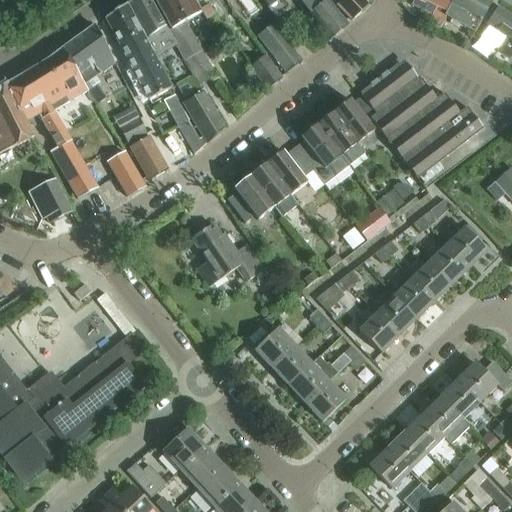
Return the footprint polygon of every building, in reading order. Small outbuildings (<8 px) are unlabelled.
[(133,0),(127,4),(141,32),(155,59),(167,53),(155,34),(164,28),(148,0),(133,0)] [(184,24),(201,13),(206,22),(215,17),(210,5),(199,11),(194,2),(192,0),(153,0),(170,31),(167,33),(184,62),(201,52),(184,24)] [(262,0),(275,17),(285,11),(279,3),(282,0),(262,0)] [(351,22),(368,5),(363,0),(341,0),(336,5),(351,22)] [(415,0),(412,7),(421,12),(418,20),(439,31),(446,18),(445,17),(454,0),(415,0)] [(454,0),(445,17),(446,18),(473,34),(491,3),(486,0),(454,0)] [(330,39),(348,25),(328,1),(310,15),(330,39)] [(105,20),(119,46),(141,32),(127,4),(105,20)] [(488,27),(481,39),(500,51),(498,53),(510,60),(511,56),(511,18),(499,10),(487,26),(488,27)] [(285,74),(300,62),(272,25),(257,37),(285,74)] [(61,52),(84,88),(113,65),(94,27),(61,52)] [(119,46),(133,73),(156,61),(155,59),(141,32),(119,46)] [(30,72),(53,113),(87,93),(84,88),(61,52),(45,64),(30,72)] [(267,91),(281,80),(265,57),(250,68),(267,91)] [(133,73),(148,103),(170,91),(156,61),(133,73)] [(370,121),(378,130),(416,179),(453,151),(455,153),(483,131),(466,109),(459,115),(444,95),(437,100),(421,80),(413,86),(398,66),(360,95),(362,97),(376,116),(370,121)] [(51,154),(74,194),(78,201),(97,190),(53,113),(30,72),(7,86),(25,123),(37,117),(41,122),(42,122),(58,150),(51,154)] [(0,155),(33,139),(25,123),(7,86),(0,89),(0,155)] [(105,100),(99,91),(97,87),(87,93),(97,106),(105,100)] [(182,105),(205,146),(224,130),(203,94),(182,105)] [(169,113),(177,129),(179,128),(194,156),(203,149),(189,123),(190,123),(176,96),(167,101),(171,111),(169,113)] [(334,115),(358,146),(374,134),(378,130),(370,121),(376,116),(362,97),(353,104),(350,102),(334,115)] [(318,127),(349,168),(365,155),(358,146),(334,115),(318,127)] [(126,145),(146,134),(139,122),(119,131),(126,145)] [(295,150),(314,174),(324,187),(349,168),(318,127),(300,141),(303,144),(295,150)] [(148,182),(167,171),(148,138),(129,149),(148,182)] [(267,167),(291,198),(307,186),(304,182),(314,174),(295,150),(285,157),(283,154),(267,167)] [(125,154),(107,164),(127,199),(145,189),(125,154)] [(251,179),(275,210),(276,210),(283,219),(298,207),(291,198),(267,167),(251,179)] [(511,170),(495,185),(511,203),(511,170)] [(258,224),(275,210),(251,179),(235,192),(237,196),(228,203),(246,226),(255,219),(258,224)] [(33,192),(49,225),(71,214),(55,181),(33,192)] [(403,203),(410,212),(411,211),(419,204),(413,196),(403,203)] [(391,224),(392,223),(401,216),(402,217),(410,212),(403,203),(391,213),(381,201),(376,205),(391,224)] [(421,219),(429,229),(438,222),(430,212),(421,219)] [(421,236),(429,229),(421,219),(413,226),(421,236)] [(359,234),(367,243),(380,233),(380,232),(384,229),(379,221),(374,225),(373,223),(359,234)] [(246,284),(263,271),(246,247),(236,254),(223,236),(220,238),(212,226),(191,241),(207,264),(196,271),(209,289),(237,270),(246,284)] [(354,230),(344,238),(353,251),(363,243),(354,230)] [(446,248),(469,271),(487,253),(464,230),(446,248)] [(383,249),(390,259),(398,253),(390,243),(383,249)] [(429,265),(451,288),(469,271),(446,248),(429,265)] [(381,265),(390,259),(383,249),(374,256),(381,265)] [(326,263),(331,270),(342,262),(336,255),(326,263)] [(412,281),(434,304),(451,288),(429,265),(412,281)] [(305,279),(311,287),(320,281),(314,272),(305,279)] [(344,279),(352,290),(357,286),(348,276),(344,279)] [(316,302),(327,314),(346,297),(344,296),(352,290),(344,279),(316,302)] [(394,298),(417,321),(434,304),(412,281),(394,298)] [(82,301),(90,294),(85,288),(77,294),(82,301)] [(278,288),(266,296),(275,309),(287,300),(278,288)] [(377,315),(399,338),(417,321),(394,298),(377,315)] [(309,321),(316,329),(325,320),(318,312),(309,321)] [(359,333),(368,342),(362,348),(374,360),(380,354),(381,356),(399,338),(377,315),(359,333)] [(325,320),(316,329),(323,337),(333,328),(325,320)] [(255,352),(272,371),(295,349),(278,330),(255,352)] [(0,455),(4,461),(22,484),(50,462),(50,461),(66,448),(66,449),(144,388),(127,366),(145,352),(132,336),(63,391),(56,382),(50,374),(26,393),(0,359),(0,455)] [(343,356),(350,364),(359,356),(352,348),(343,356)] [(295,349),(272,371),(289,388),(320,359),(319,358),(311,365),(295,349)] [(359,356),(350,364),(356,371),(355,372),(366,383),(376,374),(359,356)] [(320,359),(289,388),(306,406),(329,384),(337,376),(327,365),(326,366),(320,359)] [(457,383),(479,406),(497,389),(503,393),(511,383),(493,364),(483,374),(475,366),(457,383)] [(440,400),(462,423),(479,406),(457,383),(440,400)] [(329,384),(306,406),(323,424),(346,402),(329,384)] [(422,417),(444,440),(445,440),(451,446),(468,429),(462,423),(440,400),(422,417)] [(405,434),(427,457),(444,440),(422,417),(405,434)] [(500,427),(508,435),(511,430),(511,423),(507,419),(500,427)] [(493,433),(501,441),(508,435),(500,427),(493,433)] [(163,454),(181,473),(206,450),(188,430),(163,454)] [(388,451),(410,474),(427,457),(405,434),(388,451)] [(489,434),(481,442),(491,452),(499,444),(489,434)] [(458,454),(465,461),(473,470),(480,462),(472,453),(469,456),(463,449),(458,454)] [(206,450),(181,473),(197,491),(223,468),(206,450)] [(392,491),(410,474),(388,451),(370,468),(392,491)] [(449,478),(456,486),(473,470),(465,461),(458,468),(459,469),(449,478)] [(482,468),(502,490),(509,484),(489,462),(482,468)] [(349,464),(343,470),(353,481),(360,474),(349,464)] [(127,473),(152,500),(167,487),(159,478),(158,478),(149,468),(144,472),(137,465),(127,473)] [(223,468),(197,491),(214,510),(240,486),(223,468)] [(492,502),(493,503),(500,496),(478,472),(463,486),(481,505),(478,508),(481,511),(492,502)] [(502,490),(511,499),(511,480),(509,484),(502,490)] [(404,502),(408,507),(412,511),(429,511),(439,503),(431,495),(431,494),(422,485),(404,502)] [(240,486),(214,510),(216,511),(248,511),(257,504),(240,486)] [(107,497),(121,511),(153,511),(154,511),(132,487),(121,498),(114,490),(107,497)] [(431,495),(439,503),(446,496),(438,487),(431,494),(431,495)] [(502,511),(505,511),(511,507),(500,496),(493,503),(502,511)] [(107,511),(106,511),(121,511),(107,497),(100,503),(107,511)] [(156,505),(162,511),(174,511),(175,511),(163,499),(156,505)]
